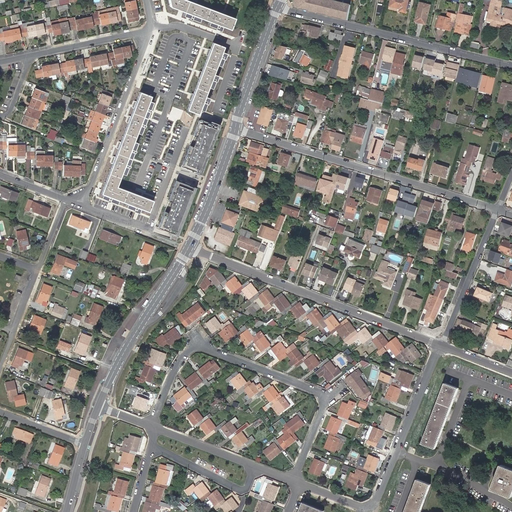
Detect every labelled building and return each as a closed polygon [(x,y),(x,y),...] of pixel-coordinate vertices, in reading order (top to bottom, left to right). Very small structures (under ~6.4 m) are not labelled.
[(124,0),(126,10),(134,8),(134,5),(135,5),(134,0),(124,0)] [(168,0),(170,5),(184,11),(189,12),(214,22),(218,24),(230,28),(235,17),(189,0),(168,0)] [(295,0),(300,9),(349,21),(351,5),(331,0),(295,0)] [(391,0),(390,5),(401,8),(400,10),(405,12),(408,0),(391,0)] [(502,22),(511,23),(511,9),(505,8),(504,11),(507,12),(506,16),(499,14),(501,1),(497,0),(491,0),(489,12),(487,11),(485,19),(487,20),(487,21),(492,21),(491,24),(496,25),(497,22),(502,23),(502,22)] [(425,24),(430,6),(420,3),(416,21),(425,24)] [(468,23),(470,24),(472,16),(462,14),(463,9),(464,4),(461,3),(460,8),(457,20),(458,21),(456,31),(465,33),(468,23)] [(106,9),(107,13),(109,21),(112,21),(112,22),(121,20),(120,13),(118,6),(106,9)] [(134,8),(126,10),(129,21),(138,20),(136,11),(135,12),(134,8)] [(94,13),(95,17),(96,24),(100,23),(100,24),(105,23),(105,22),(109,21),(107,13),(106,9),(94,11),(94,13)] [(446,17),(439,16),(437,26),(451,30),(452,25),(454,26),(456,14),(448,12),(446,17)] [(91,16),(83,18),(84,27),(88,26),(88,27),(93,26),(93,24),(96,24),(95,17),(94,13),(90,13),(91,16)] [(58,19),(59,23),(61,32),(64,31),(64,32),(69,31),(69,30),(73,29),(71,22),(71,17),(67,18),(66,17),(58,19)] [(71,17),(71,22),(73,29),(76,28),(77,30),(82,29),(81,27),(84,27),(83,18),(75,20),(74,17),(71,17)] [(19,28),(10,30),(12,38),(16,38),(16,39),(21,38),(20,36),(24,35),(23,29),(21,23),(21,20),(17,21),(17,23),(19,28)] [(46,22),(47,26),(48,32),(52,31),(53,35),(58,34),(57,32),(61,32),(59,23),(51,25),(50,21),(46,21),(46,22)] [(21,23),(23,29),(24,35),(28,35),(28,37),(33,35),(33,34),(36,33),(34,25),(26,27),(25,22),(21,23)] [(43,23),(34,25),(36,33),(40,33),(40,34),(48,32),(47,26),(46,22),(43,23)] [(303,24),(300,34),(318,38),(321,28),(303,24)] [(0,38),(0,40),(4,40),(4,41),(9,40),(9,39),(12,38),(10,30),(2,31),(1,27),(0,27),(0,38)] [(342,39),(344,34),(342,34),(336,32),(332,31),(331,36),(342,39)] [(199,114),(224,47),(213,42),(187,109),(199,114)] [(287,46),(279,44),(275,57),(283,60),(287,46)] [(121,49),(123,57),(131,55),(131,52),(134,51),(133,45),(125,47),(125,48),(121,49)] [(324,47),(322,47),(321,51),(332,54),(334,46),(330,45),(330,46),(324,45),(324,47)] [(355,49),(346,47),(344,55),(343,55),(340,66),(341,66),(339,74),(348,76),(355,49)] [(118,49),(117,48),(113,49),(113,53),(109,53),(112,64),(124,62),(123,57),(121,49),(118,49)] [(392,68),(393,65),(397,50),(392,49),(391,51),(386,50),(383,63),(382,65),(392,68)] [(303,54),(298,52),(297,54),(299,55),(297,58),(295,58),(294,61),(299,64),(301,62),(306,65),(308,65),(312,56),(307,54),(305,53),(303,52),(303,54)] [(363,52),(360,63),(363,63),(370,65),(373,55),(363,52)] [(97,56),(99,65),(108,63),(108,66),(112,65),(112,64),(109,53),(106,54),(106,53),(101,54),(101,56),(97,56)] [(425,56),(415,53),(412,66),(422,68),(425,56)] [(85,58),(87,64),(87,67),(91,66),(99,65),(97,56),(95,57),(94,56),(89,57),(85,58)] [(436,59),(427,57),(424,69),(429,70),(428,72),(442,75),(445,63),(436,61),(436,59)] [(74,61),(76,69),(84,68),(83,65),(87,64),(85,58),(82,59),(82,58),(77,59),(77,60),(74,61)] [(329,58),(326,69),(330,70),(334,60),(329,58)] [(394,65),(392,72),(402,74),(405,62),(395,60),(394,65)] [(61,63),(63,69),(64,74),(65,79),(69,78),(68,74),(76,73),(76,69),(74,61),(70,62),(70,61),(65,62),(61,63)] [(460,65),(448,62),(444,75),(457,78),(457,74),(459,69),(460,65)] [(49,66),(51,74),(56,73),(59,73),(60,75),(64,74),(63,69),(61,63),(58,64),(57,63),(52,64),(53,65),(49,66)] [(52,77),(51,74),(49,66),(46,67),(46,65),(41,66),(42,69),(34,70),(36,77),(49,75),(49,77),(52,77)] [(291,71),(272,65),(269,75),(287,80),(291,71)] [(461,83),(464,70),(459,69),(457,74),(457,78),(456,81),(461,83)] [(461,83),(477,87),(481,73),(471,71),(471,72),(464,70),(461,83)] [(305,77),(304,82),(314,85),(316,80),(314,79),(315,76),(309,74),(307,74),(305,73),(303,77),(305,77)] [(483,76),(480,88),(479,91),(491,94),(495,78),(488,76),(488,77),(483,76)] [(281,86),(282,85),(274,82),(269,96),(277,98),(278,94),(281,86)] [(506,103),(507,98),(511,99),(511,89),(506,89),(507,84),(503,83),(499,101),(506,103)] [(362,87),(359,95),(367,97),(370,90),(362,87)] [(35,88),(32,97),(41,100),(44,102),(45,102),(47,97),(43,95),(44,91),(35,88)] [(386,92),(372,89),(369,100),(383,103),(386,92)] [(325,99),(326,96),(308,90),(306,96),(311,97),(313,98),(312,102),(319,105),(318,107),(325,110),(327,106),(332,107),(334,102),(329,100),(325,99)] [(140,195),(137,194),(117,186),(151,96),(140,92),(136,101),(135,104),(129,119),(128,122),(120,142),(119,145),(114,160),(113,163),(101,193),(110,196),(114,198),(148,211),(153,200),(140,195)] [(102,93),(98,102),(107,106),(111,96),(102,93)] [(69,96),(63,94),(62,98),(66,99),(62,108),(66,110),(69,100),(70,97),(69,96)] [(32,97),(28,106),(37,109),(41,111),(44,102),(41,100),(32,97)] [(361,97),(359,105),(375,109),(378,102),(369,100),(361,97)] [(98,102),(95,111),(104,114),(107,106),(98,102)] [(28,106),(25,115),(34,118),(38,120),(41,111),(37,109),(28,106)] [(265,107),(260,123),(268,125),(273,109),(265,107)] [(400,112),(397,111),(395,116),(402,118),(403,113),(405,114),(406,110),(401,108),(400,112)] [(406,116),(413,119),(416,113),(408,109),(406,116)] [(95,111),(92,120),(101,123),(103,117),(105,118),(106,115),(104,114),(95,111)] [(294,116),(290,114),(280,111),(275,129),(285,132),(289,121),(292,123),(294,116)] [(448,112),(446,121),(454,123),(457,115),(448,112)] [(34,118),(25,115),(21,124),(31,127),(34,128),(38,120),(34,118)] [(434,118),(431,127),(439,129),(442,120),(434,118)] [(92,120),(88,129),(97,132),(101,123),(92,120)] [(215,126),(199,120),(181,166),(197,172),(215,126)] [(298,123),(294,135),(303,137),(306,126),(298,123)] [(325,129),(321,141),(332,145),(336,133),(333,132),(332,134),(327,132),(327,130),(328,128),(329,126),(326,125),(325,129)] [(354,129),(351,140),(362,144),(365,133),(366,129),(358,126),(356,125),(354,129)] [(88,129),(85,137),(90,140),(94,141),(96,142),(98,138),(95,137),(97,132),(88,129)] [(510,138),(511,131),(505,129),(503,137),(510,138)] [(404,137),(399,136),(394,152),(401,154),(405,141),(406,138),(404,137)] [(90,140),(85,137),(81,146),(87,149),(90,150),(92,145),(96,146),(97,142),(96,142),(94,141),(90,140)] [(384,141),(373,137),(367,158),(378,161),(384,141)] [(8,141),(8,145),(8,154),(13,155),(13,153),(17,153),(16,145),(16,142),(8,141)] [(16,142),(16,145),(17,153),(16,155),(17,158),(25,158),(25,145),(24,142),(16,142)] [(259,149),(260,144),(252,142),(250,150),(260,154),(261,150),(259,149)] [(392,154),(393,151),(395,146),(386,144),(385,147),(384,147),(383,152),(382,151),(381,156),(390,159),(391,154),(392,154)] [(462,162),(456,182),(465,185),(466,184),(467,183),(466,182),(468,176),(467,175),(468,173),(469,173),(471,165),(472,161),(475,162),(476,158),(476,156),(476,155),(478,155),(480,147),(470,144),(465,163),(462,162)] [(44,164),(44,155),(44,150),(36,150),(36,155),(36,165),(41,165),(40,164),(44,164)] [(248,161),(255,164),(263,166),(265,167),(268,158),(265,157),(265,156),(262,155),(261,156),(251,152),(248,161)] [(279,159),(279,161),(288,163),(290,155),(280,152),(278,159),(279,159)] [(52,155),(44,155),(44,164),(47,164),(47,165),(52,165),(52,155)] [(408,165),(420,169),(423,159),(417,158),(417,159),(410,157),(408,165)] [(488,160),(482,178),(496,182),(497,178),(501,179),(503,173),(499,172),(498,173),(492,172),(495,162),(488,160)] [(72,162),(72,165),(71,174),(75,174),(75,175),(80,175),(79,174),(85,174),(85,163),(83,163),(80,163),(80,162),(72,162)] [(449,167),(434,162),(431,172),(446,177),(449,167)] [(71,174),(72,165),(63,165),(63,174),(68,175),(68,174),(71,174)] [(263,170),(252,166),(250,171),(252,172),(249,179),(248,178),(246,183),(253,186),(257,187),(258,182),(263,170)] [(315,189),(318,180),(298,173),(294,184),(299,185),(300,184),(311,188),(315,189)] [(326,201),(331,202),(335,189),(335,187),(339,175),(334,174),(332,178),(329,178),(324,176),(324,177),(320,189),(328,192),(326,201)] [(349,178),(339,175),(335,187),(345,190),(349,178)] [(358,175),(355,185),(366,188),(369,179),(358,175)] [(192,186),(176,180),(159,226),(174,232),(192,186)] [(18,193),(1,186),(0,188),(0,192),(2,193),(1,196),(15,201),(18,193)] [(392,186),(387,200),(397,204),(402,190),(392,186)] [(371,187),(368,198),(367,200),(373,202),(378,203),(382,191),(371,187)] [(248,191),(243,205),(263,213),(268,199),(248,191)] [(403,198),(415,203),(418,196),(406,191),(403,198)] [(33,210),(47,216),(50,208),(32,201),(33,200),(29,199),(25,208),(29,209),(30,206),(34,208),(33,210)] [(354,201),(350,199),(345,214),(345,215),(353,218),(354,213),(358,202),(354,201)] [(422,199),(417,218),(427,222),(433,203),(422,199)] [(433,203),(427,222),(428,222),(435,203),(433,203)] [(293,215),(293,216),(297,217),(299,210),(295,208),(295,210),(287,207),(288,206),(284,204),(282,210),(293,215)] [(229,206),(223,221),(235,225),(239,215),(239,214),(240,210),(229,206)] [(452,213),(446,230),(452,232),(454,227),(462,229),(465,219),(459,217),(455,216),(456,214),(452,213)] [(90,222),(73,215),(69,223),(83,229),(84,226),(88,228),(90,222)] [(335,227),(336,224),(338,218),(330,215),(329,219),(328,219),(326,224),(329,224),(335,227)] [(380,219),(377,230),(385,233),(388,221),(380,219)] [(501,233),(511,235),(511,223),(504,222),(501,233)] [(261,235),(275,241),(279,230),(266,225),(263,224),(259,234),(262,235),(261,235)] [(336,224),(335,227),(334,230),(344,233),(346,227),(336,224)] [(235,232),(219,226),(215,238),(230,243),(235,232)] [(251,232),(241,228),(239,234),(240,234),(249,237),(251,232)] [(373,230),(367,228),(363,240),(370,242),(371,236),(373,230)] [(442,233),(428,229),(426,238),(439,242),(442,233)] [(29,245),(26,230),(17,232),(21,250),(26,249),(26,245),(29,245)] [(120,237),(103,230),(100,238),(114,244),(118,245),(119,242),(120,237)] [(321,243),(328,245),(331,238),(320,233),(316,242),(321,244),(321,243)] [(462,249),(470,251),(475,235),(468,233),(466,237),(464,245),(463,245),(462,249)] [(258,253),(262,243),(252,239),(249,238),(241,235),(239,240),(240,241),(239,244),(249,248),(248,249),(258,253)] [(370,242),(373,244),(374,244),(377,245),(379,241),(375,240),(376,238),(371,236),(370,242)] [(350,239),(345,251),(360,257),(363,249),(365,250),(366,248),(364,247),(365,245),(350,239)] [(511,243),(503,241),(500,250),(504,252),(503,257),(511,260),(511,258),(511,252),(511,250),(511,243)] [(145,243),(139,258),(142,259),(141,262),(146,264),(153,247),(145,243)] [(370,251),(379,255),(382,247),(374,244),(373,244),(370,251)] [(294,248),(288,263),(298,267),(301,259),(299,258),(300,255),(302,256),(303,252),(294,248)] [(83,249),(80,257),(85,259),(88,251),(83,249)] [(89,253),(87,259),(95,262),(97,257),(89,253)] [(58,255),(51,272),(56,274),(58,271),(60,272),(66,258),(58,255)] [(274,265),(274,266),(283,270),(287,260),(275,256),(272,264),(274,265)] [(383,261),(380,266),(377,273),(376,273),(375,277),(383,281),(383,283),(390,286),(396,272),(386,268),(388,263),(383,261)] [(412,262),(407,261),(403,270),(408,272),(412,262)] [(123,262),(119,272),(127,275),(130,266),(123,262)] [(306,262),(303,272),(310,275),(311,273),(315,275),(318,266),(306,262)] [(456,265),(447,262),(445,268),(448,270),(453,272),(456,265)] [(327,281),(331,269),(324,266),(320,278),(327,281)] [(210,277),(217,285),(225,279),(219,270),(218,271),(210,269),(206,275),(205,278),(200,285),(203,289),(211,282),(208,278),(210,277)] [(331,269),(327,281),(334,283),(338,272),(331,269)] [(410,269),(408,276),(414,279),(417,271),(410,269)] [(511,270),(507,269),(505,276),(502,275),(503,274),(497,273),(494,281),(510,286),(511,279),(511,270)] [(453,272),(448,270),(446,274),(455,278),(457,273),(453,272)] [(234,277),(232,274),(225,279),(228,282),(234,277)] [(116,298),(123,280),(114,276),(112,276),(105,294),(116,298)] [(225,279),(217,285),(219,289),(227,283),(229,286),(230,287),(232,289),(234,292),(242,285),(235,276),(234,277),(228,282),(225,279)] [(349,277),(345,287),(350,289),(350,290),(353,292),(355,287),(358,280),(349,277)] [(366,281),(358,278),(358,280),(355,287),(353,292),(353,293),(361,296),(363,290),(361,289),(362,285),(365,286),(366,281)] [(441,280),(434,296),(443,300),(449,283),(441,280)] [(87,283),(83,292),(90,295),(92,290),(93,285),(87,283)] [(253,295),(259,291),(252,283),(250,284),(245,288),(242,285),(234,292),(236,295),(243,290),(249,298),(253,295)] [(43,284),(37,302),(42,303),(43,300),(46,301),(51,287),(43,284)] [(267,289),(265,286),(259,291),(261,294),(267,289)] [(494,292),(478,286),(475,294),(490,301),(494,292)] [(266,305),(275,297),(268,289),(267,289),(261,294),(259,291),(253,295),(249,298),(252,302),(255,299),(262,308),(266,305)] [(406,294),(407,294),(404,303),(419,309),(423,299),(415,296),(416,293),(407,290),(406,294)] [(284,295),(282,292),(275,297),(277,300),(284,295)] [(282,311),(291,304),(284,295),(277,300),(275,297),(266,305),(262,308),(265,312),(272,306),(272,305),(275,302),(282,311)] [(434,296),(431,295),(426,308),(429,310),(434,296)] [(511,297),(507,295),(503,305),(511,307),(511,297)] [(443,300),(434,296),(429,310),(425,319),(434,322),(443,300)] [(186,319),(189,323),(189,324),(205,311),(198,302),(183,315),(181,313),(179,311),(176,313),(178,316),(183,321),(186,319)] [(299,317),(307,310),(300,302),(298,303),(294,307),(291,304),(282,311),(284,314),(291,308),(298,317),(299,317)] [(55,303),(51,314),(64,319),(66,313),(63,312),(65,309),(57,306),(58,304),(55,303)] [(94,303),(88,317),(91,318),(90,322),(95,324),(102,307),(94,303)] [(315,324),(323,316),(317,308),(310,313),(307,310),(299,317),(301,320),(308,315),(310,318),(313,321),(315,324)] [(326,320),(333,314),(330,311),(323,316),(326,320)] [(74,314),(73,318),(71,323),(78,326),(80,321),(81,316),(74,314)] [(331,330),(340,323),(333,314),(326,320),(323,316),(315,324),(317,327),(324,321),(331,330)] [(46,320),(42,318),(34,315),(27,333),(35,336),(37,333),(39,326),(43,327),(46,320)] [(220,327),(222,330),(231,323),(229,320),(222,326),(215,317),(206,324),(213,333),(220,327)] [(347,336),(356,329),(349,321),(346,318),(340,323),(331,330),(330,330),(333,333),(340,328),(347,336)] [(260,319),(254,324),(257,328),(265,321),(260,319)] [(466,324),(462,323),(460,328),(473,332),(473,334),(478,336),(481,327),(476,325),(467,322),(466,324)] [(237,333),(239,336),(248,329),(245,326),(242,329),(238,332),(231,323),(222,330),(219,332),(226,341),(229,339),(237,333)] [(175,328),(180,335),(184,333),(178,325),(175,328)] [(155,340),(159,345),(167,340),(171,345),(181,336),(180,335),(175,328),(175,327),(164,336),(163,334),(155,340)] [(253,340),(256,343),(264,336),(262,333),(258,335),(257,333),(256,334),(250,327),(250,328),(248,329),(239,336),(243,342),(246,345),(253,340)] [(363,343),(373,335),(365,327),(358,332),(356,329),(347,336),(350,339),(356,334),(363,343)] [(499,330),(496,329),(492,338),(495,339),(495,342),(502,344),(502,343),(506,344),(506,346),(509,347),(511,339),(511,333),(506,331),(504,334),(501,332),(500,334),(498,334),(499,332),(499,330)] [(84,355),(90,337),(81,333),(75,348),(78,349),(77,353),(84,355)] [(380,349),(389,342),(382,333),(375,338),(373,335),(363,343),(366,346),(373,340),(380,349)] [(267,334),(264,336),(271,345),(274,343),(272,341),(267,334)] [(264,336),(256,343),(262,352),(269,346),(271,349),(280,341),(283,339),(280,335),(272,341),(274,343),(271,345),(264,336)] [(239,345),(243,342),(239,336),(235,340),(239,345)] [(391,345),(398,339),(396,336),(389,342),(391,345)] [(396,355),(405,348),(398,339),(391,345),(389,342),(380,349),(382,352),(386,349),(393,358),(396,355)] [(159,345),(160,346),(166,348),(171,345),(167,340),(159,345)] [(253,340),(246,345),(248,348),(256,343),(253,340)] [(280,341),(271,349),(268,352),(271,356),(272,355),(275,359),(277,356),(278,357),(280,356),(286,352),(288,355),(294,351),(291,347),(287,350),(280,341)] [(412,342),(405,348),(407,351),(414,345),(412,342)] [(407,351),(405,348),(396,355),(398,358),(402,355),(405,352),(407,354),(412,361),(421,354),(414,345),(407,351)] [(271,349),(269,346),(262,352),(264,354),(268,352),(271,349)] [(19,348),(12,366),(17,368),(19,364),(22,365),(27,351),(19,348)] [(165,353),(155,349),(150,348),(145,360),(138,358),(137,361),(146,365),(147,365),(154,368),(156,364),(160,366),(165,353)] [(297,348),(294,351),(288,355),(295,364),(297,367),(305,361),(313,354),(311,351),(304,357),(297,348)] [(286,352),(280,356),(278,357),(281,361),(282,360),(288,355),(286,352)] [(313,354),(305,361),(311,370),(318,364),(320,367),(329,360),(326,357),(320,363),(313,354)] [(329,360),(320,367),(328,376),(333,372),(335,375),(341,371),(342,369),(339,365),(335,368),(329,360)] [(202,381),(204,383),(207,387),(216,380),(214,377),(208,382),(205,379),(220,368),(215,362),(212,365),(209,361),(199,370),(203,375),(200,377),(202,381)] [(147,365),(146,365),(140,377),(139,377),(137,376),(135,380),(137,380),(144,383),(145,379),(151,382),(156,369),(154,368),(147,365)] [(70,370),(66,383),(64,386),(67,387),(72,389),(79,371),(71,368),(70,370)] [(350,381),(358,392),(367,386),(359,375),(360,373),(358,370),(353,374),(355,377),(350,381)] [(402,385),(408,387),(413,375),(403,370),(399,380),(398,383),(392,381),(390,384),(401,388),(402,385)] [(186,388),(190,394),(192,396),(192,397),(195,395),(191,389),(202,381),(200,377),(196,372),(184,381),(188,386),(186,388)] [(237,389),(239,388),(244,383),(246,381),(240,373),(238,374),(233,378),(231,375),(225,379),(228,382),(230,380),(237,389)] [(253,382),(250,378),(246,381),(244,383),(247,387),(253,382)] [(5,382),(10,401),(15,400),(14,396),(17,395),(14,380),(5,382)] [(251,398),(258,392),(260,390),(253,382),(247,387),(244,383),(239,388),(241,391),(244,388),(251,398)] [(395,401),(401,388),(390,384),(385,397),(383,396),(382,400),(388,402),(390,399),(395,401)] [(47,388),(42,386),(39,394),(44,396),(47,388)] [(274,398),(279,395),(272,386),(266,391),(263,388),(260,390),(258,392),(251,398),(245,403),(246,405),(254,399),(261,395),(264,393),(270,401),(274,398)] [(433,451),(456,391),(443,386),(420,446),(433,451)] [(186,400),(192,396),(190,394),(186,388),(185,387),(174,395),(177,400),(175,403),(179,408),(181,406),(183,407),(189,403),(186,400)] [(53,391),(47,388),(44,396),(50,398),(53,391)] [(145,410),(149,400),(143,397),(144,394),(138,391),(137,395),(138,396),(134,406),(145,410)] [(276,401),(274,398),(270,401),(269,402),(265,406),(267,408),(271,406),(274,403),(281,412),(290,405),(283,396),(281,398),(276,401)] [(52,401),(56,419),(62,418),(61,414),(64,414),(60,399),(52,401)] [(343,401),(337,414),(339,414),(348,418),(353,405),(355,406),(356,403),(350,400),(349,403),(343,401)] [(360,405),(368,408),(370,402),(361,400),(360,405)] [(204,423),(209,418),(212,416),(210,413),(207,415),(203,418),(196,409),(187,416),(194,425),(202,419),(204,423)] [(287,423),(289,426),(294,432),(305,423),(301,418),(304,416),(300,411),(297,413),(298,415),(287,423)] [(377,428),(384,430),(385,427),(391,429),(396,416),(386,412),(381,425),(379,424),(377,428)] [(332,416),(327,429),(331,430),(337,433),(338,430),(341,431),(345,421),(359,427),(359,426),(360,423),(348,418),(339,414),(338,418),(332,416)] [(241,431),(242,431),(249,425),(247,422),(240,427),(237,430),(232,424),(238,420),(235,416),(230,421),(227,423),(222,427),(228,436),(234,432),(237,435),(241,431)] [(280,443),(284,449),(295,440),(290,434),(294,432),(289,426),(287,423),(282,417),(279,420),(286,429),(288,431),(277,440),(280,443)] [(214,429),(216,432),(219,430),(222,427),(227,423),(225,420),(219,425),(216,427),(209,418),(204,423),(201,425),(207,434),(214,429)] [(379,443),(384,430),(377,428),(374,426),(370,425),(365,438),(367,438),(366,442),(372,444),(373,441),(378,443),(379,443)] [(222,427),(219,430),(225,438),(228,436),(222,427)] [(15,438),(29,443),(32,435),(15,428),(13,434),(16,435),(15,438)] [(237,435),(233,438),(239,447),(245,442),(248,445),(253,442),(255,440),(252,436),(248,439),(241,431),(237,435)] [(233,438),(237,435),(234,432),(228,437),(230,440),(233,438)] [(337,433),(335,436),(329,434),(324,447),(335,451),(340,438),(345,440),(346,437),(337,433)] [(123,451),(130,453),(131,449),(137,450),(141,437),(130,434),(129,438),(127,445),(126,448),(121,447),(120,450),(123,451)] [(270,460),(281,451),(277,446),(280,443),(277,440),(276,438),(273,441),(274,442),(263,451),(270,460)] [(55,445),(50,459),(53,460),(52,464),(57,466),(64,448),(55,445)] [(130,453),(123,451),(120,464),(118,464),(117,468),(124,469),(129,471),(130,471),(131,467),(134,454),(130,453)] [(360,466),(362,466),(364,467),(369,455),(365,453),(360,466)] [(361,470),(367,472),(368,469),(374,472),(379,459),(369,455),(364,467),(362,466),(360,466),(358,465),(357,469),(361,470)] [(315,458),(310,471),(320,475),(325,463),(327,463),(328,459),(322,457),(321,460),(315,458)] [(160,468),(156,482),(160,483),(167,485),(171,471),(173,471),(175,464),(168,463),(167,466),(166,470),(160,468)] [(511,468),(499,463),(489,488),(510,496),(511,489),(511,468)] [(362,486),(368,473),(367,472),(361,470),(357,469),(355,473),(351,471),(347,480),(350,481),(348,484),(355,487),(356,483),(362,486)] [(42,476),(37,490),(39,492),(38,495),(44,497),(50,480),(42,476)] [(108,494),(112,495),(118,497),(119,493),(125,495),(129,481),(118,478),(114,492),(112,491),(109,491),(108,494)] [(256,492),(255,496),(263,500),(272,503),(279,487),(268,482),(264,481),(259,494),(256,492)] [(404,511),(419,511),(429,486),(416,481),(404,511)] [(204,495),(209,491),(202,482),(196,487),(194,484),(188,488),(191,491),(194,488),(200,497),(204,495)] [(159,486),(155,485),(153,485),(149,498),(153,499),(160,501),(164,487),(167,489),(168,485),(167,485),(160,483),(159,486)] [(28,491),(21,488),(18,494),(26,497),(28,491)] [(211,493),(209,491),(204,495),(200,498),(202,501),(208,496),(215,505),(218,502),(223,498),(224,498),(217,489),(211,493)] [(118,497),(112,495),(108,508),(107,508),(106,511),(113,511),(114,510),(119,511),(122,498),(118,497)] [(223,498),(218,502),(215,505),(217,508),(221,505),(223,504),(229,511),(232,511),(239,506),(232,496),(225,501),(223,498)] [(154,511),(157,504),(159,504),(166,507),(167,503),(160,501),(153,499),(152,503),(146,501),(143,511),(154,511)] [(270,511),(274,504),(272,503),(263,500),(258,511),(256,511),(255,511),(270,511)] [(187,507),(180,501),(179,506),(184,510),(187,507)] [(323,511),(324,510),(304,502),(299,511),(323,511)]
